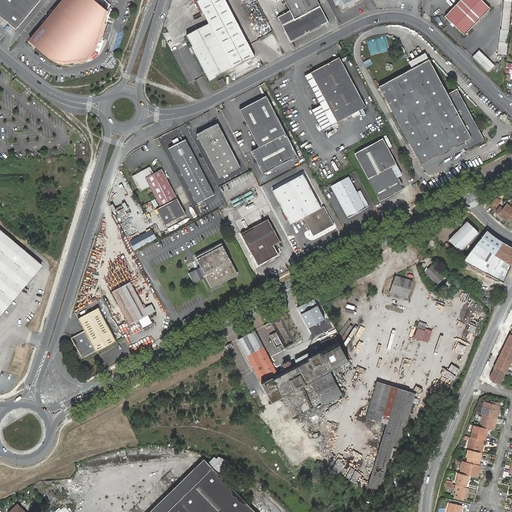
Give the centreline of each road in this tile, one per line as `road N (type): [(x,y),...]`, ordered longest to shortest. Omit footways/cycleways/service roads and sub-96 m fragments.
road 1 (unclassified): [(143,112),(204,104),(362,22),(395,15),(431,32),(511,108)]
road 2 (secondary): [(467,193),(138,369)]
road 3 (tertiary): [(108,118),(108,140),(45,339),(27,390),(14,402)]
road 4 (unknown): [(362,22),(367,32),(358,58),(416,170),(430,174),(511,127)]
road 5 (tertiary): [(53,341),(119,143),(134,125)]
road 6 (tertiary): [(469,381),(431,473),(425,511)]
road 7 (tertiary): [(106,106),(53,94),(0,52)]
